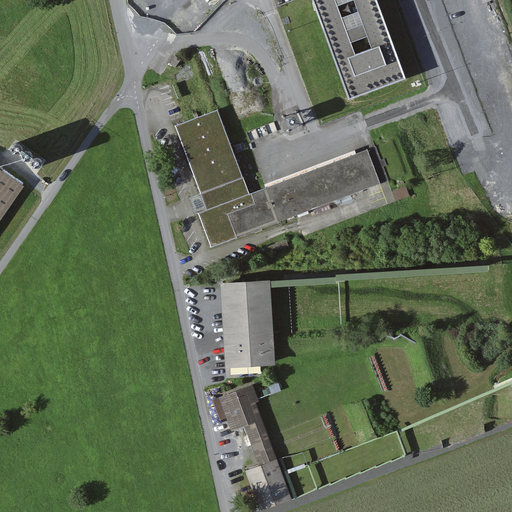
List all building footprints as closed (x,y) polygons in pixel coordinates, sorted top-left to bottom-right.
[(306,0),(345,106),(405,84),(374,0),(306,0)] [(175,56),(169,64),(174,68),(180,60),(175,56)] [(175,129),(206,210),(249,194),(218,112),(175,129)] [(11,148),(11,150),(12,151),(13,152),(15,153),(17,153),(18,153),(20,152),(21,150),(21,149),(21,147),(21,145),(20,144),(18,143),(16,143),(15,143),(13,144),(12,145),(11,146),(11,148)] [(367,149),(249,194),(206,210),(197,213),(211,248),(380,184),(367,149)] [(20,155),(21,157),(22,158),(23,160),(25,160),(26,160),(28,160),(29,159),(30,158),(31,156),(31,154),(30,153),(29,151),(28,150),(26,150),(24,150),(23,151),(22,152),(21,153),(20,155)] [(31,162),(31,164),(32,165),(33,166),(35,167),(36,167),(38,166),(40,166),(41,164),(41,163),(41,161),(41,159),(39,158),(38,157),(36,157),(35,157),(33,157),(32,159),(31,160),(31,162)] [(0,220),(23,189),(0,172),(0,220)] [(397,194),(411,191),(409,182),(395,186),(397,194)] [(269,280),(217,284),(223,366),(274,362),(272,326),(269,280)] [(273,388),(282,385),(280,376),(271,379),(273,388)] [(244,426),(258,465),(277,458),(270,439),(258,408),(249,385),(212,399),(220,420),(226,418),(231,431),(244,426)] [(283,474),(277,458),(258,465),(244,471),(259,511),(292,499),(283,474)]
